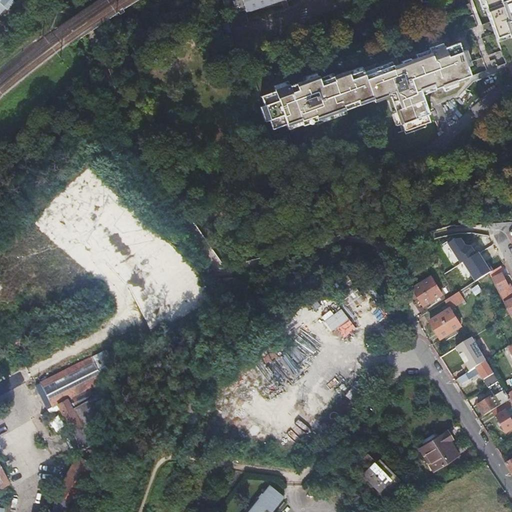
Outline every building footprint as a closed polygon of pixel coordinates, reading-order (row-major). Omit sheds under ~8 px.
[(0,0),(0,2),(15,17),(22,9),(13,0),(0,0)] [(238,0),(242,11),(275,0),(238,0)] [(511,44),(511,0),(482,0),(499,43),(510,39),(511,44)] [(273,91),(273,93),(260,98),(263,107),(259,108),(264,123),(268,121),(272,130),(285,126),(286,127),(300,122),(302,126),(372,101),(373,103),(389,98),(399,126),(401,125),(404,132),(429,123),(426,116),(428,115),(420,92),(426,90),(433,88),(434,90),(441,87),(442,89),(456,84),(456,82),(469,77),(466,67),(470,66),(469,63),(476,61),(466,32),(477,28),(469,5),(461,8),(454,11),(457,18),(454,19),(459,34),(452,37),(446,39),(443,40),(375,65),(361,70),(361,68),(318,83),(316,77),(288,87),(287,86),(273,91)] [(227,24),(218,27),(222,38),(230,35),(227,24)] [(2,216),(0,217),(0,239),(13,231),(2,216)] [(485,249),(478,253),(488,273),(495,269),(485,249)] [(488,273),(478,253),(476,255),(478,259),(472,263),(480,277),(488,273)] [(189,262),(193,270),(200,266),(198,263),(194,260),(189,262)] [(200,266),(193,270),(198,279),(205,275),(200,266)] [(502,276),(499,268),(489,275),(509,315),(510,318),(511,321),(511,293),(509,287),(507,288),(501,276),(502,276)] [(443,297),(432,280),(414,291),(424,308),(443,297)] [(449,309),(463,300),(457,291),(443,299),(449,309)] [(461,328),(451,311),(430,324),(441,341),(461,328)] [(390,322),(375,334),(383,345),(398,333),(390,322)] [(106,349),(36,387),(50,414),(60,409),(82,452),(92,446),(88,438),(95,434),(92,427),(97,424),(95,419),(102,415),(94,398),(96,385),(93,378),(116,365),(112,358),(135,345),(129,334),(116,341),(115,339),(104,344),(106,349)] [(493,391),(501,386),(486,362),(457,379),(460,384),(468,379),(469,379),(476,374),(476,373),(478,372),(484,380),(486,379),(493,391)] [(496,396),(504,391),(501,386),(493,391),(496,396)] [(510,401),(507,395),(504,391),(496,396),(478,407),(484,416),(510,401)] [(194,413),(187,403),(178,403),(175,411),(175,419),(181,427),(188,428),(193,421),(194,413)] [(511,408),(497,417),(506,434),(511,430),(511,408)] [(426,448),(421,451),(435,474),(460,459),(451,443),(454,441),(450,434),(438,440),(436,437),(423,444),(426,448)] [(367,454),(359,463),(362,466),(367,461),(376,468),(379,465),(367,454)] [(76,511),(79,507),(74,505),(94,467),(78,458),(56,497),(52,511),(76,511)] [(367,461),(362,466),(371,475),(363,484),(378,498),(381,500),(398,482),(379,465),(376,468),(367,461)] [(362,466),(359,463),(348,474),(361,486),(363,484),(354,475),(362,466)] [(0,491),(1,494),(11,488),(0,466),(0,491)] [(371,475),(362,466),(354,475),(363,484),(371,475)] [(363,484),(361,486),(376,500),(378,498),(363,484)] [(247,511),(263,511),(265,510),(267,511),(271,511),(282,498),(267,486),(260,495),(259,495),(256,499),(257,500),(247,511)]
